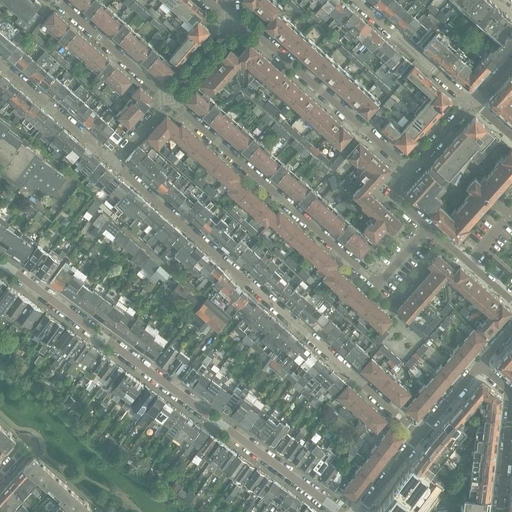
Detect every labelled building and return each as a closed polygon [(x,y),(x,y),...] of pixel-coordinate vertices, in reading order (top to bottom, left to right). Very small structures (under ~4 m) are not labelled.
[(32,17),(36,12),(42,5),(35,0),(0,0),(20,17),(15,22),(26,32),(30,27),(28,25),(30,22),(28,21),(32,17)] [(71,0),(164,82),(174,71),(174,70),(176,68),(176,67),(175,68),(164,58),(98,0),(71,0)] [(148,20),(159,30),(162,27),(132,0),(125,0),(122,4),(127,8),(129,6),(146,21),(148,20)] [(165,0),(163,3),(170,9),(178,0),(165,0)] [(190,0),(178,0),(170,9),(178,15),(191,0),(190,0)] [(178,15),(185,22),(198,7),(191,0),(178,15)] [(272,0),(258,0),(252,7),(261,14),(273,1),(272,0)] [(304,0),(300,6),(303,8),(310,0),(313,0),(315,1),(316,0),(304,0)] [(340,0),(328,0),(322,7),(313,17),(320,23),(322,21),(319,19),(326,11),(328,14),(340,0)] [(347,6),(340,0),(328,14),(323,20),(326,23),(332,16),(335,20),(347,6)] [(379,0),(375,5),(382,12),(392,0),(379,0)] [(392,0),(382,12),(389,18),(400,5),(404,0),(399,0),(397,3),(393,0),(392,0)] [(407,12),(396,24),(403,31),(414,18),(418,13),(424,6),(418,0),(407,12)] [(480,0),(465,0),(460,6),(468,13),(480,0)] [(493,3),(489,0),(480,0),(468,13),(476,21),(493,3)] [(261,14),(269,22),(281,8),(273,1),(261,14)] [(288,5),(299,15),(302,11),(291,1),(288,5)] [(476,21),(484,28),(501,10),(493,3),(476,21)] [(389,18),(396,24),(407,12),(400,5),(389,18)] [(347,6),(335,20),(333,23),(336,25),(338,22),(342,26),(343,25),(354,12),(347,6)] [(198,7),(185,22),(192,28),(205,13),(198,7)] [(274,34),(286,21),(278,13),(282,9),(281,8),(269,22),(265,26),(274,34)] [(484,28),(493,36),(509,18),(501,10),(484,28)] [(132,81),(54,11),(42,26),(120,95),(132,81)] [(302,11),(299,15),(311,25),(314,21),(302,11)] [(343,32),(346,34),(360,18),(354,12),(343,25),(346,28),(343,32)] [(205,13),(192,28),(194,30),(191,34),(200,42),(209,32),(209,30),(199,21),(206,13),(205,13)] [(403,31),(410,37),(426,18),(424,15),(418,21),(414,18),(403,31)] [(360,18),(346,34),(349,37),(352,34),(355,36),(366,23),(360,18)] [(426,18),(410,37),(417,43),(428,30),(430,28),(433,24),(426,18)] [(511,20),(509,18),(493,36),(501,43),(511,31),(511,20)] [(286,21),(274,34),(283,42),(295,28),(286,21)] [(356,43),(358,45),(373,29),(366,23),(355,36),(359,39),(356,43)] [(313,27),(325,38),(328,34),(316,24),(313,27)] [(31,36),(44,48),(47,44),(36,34),(40,30),(37,27),(33,32),(31,36)] [(283,42),(291,49),(303,36),(295,28),(283,42)] [(428,30),(417,43),(421,47),(435,32),(430,28),(428,30)] [(373,29),(358,45),(353,51),(356,53),(364,44),(367,47),(378,34),(373,29)] [(473,51),(483,60),(492,68),(511,44),(511,31),(501,43),(497,47),(496,46),(494,49),(492,48),(482,40),(473,51)] [(163,38),(157,33),(153,37),(159,43),(163,38)] [(180,46),(189,54),(200,42),(191,34),(180,46)] [(328,34),(325,38),(336,47),(338,44),(328,34)] [(378,34),(367,47),(370,50),(365,55),(362,53),(357,58),(363,63),(370,56),(385,40),(378,34)] [(428,53),(431,56),(447,38),(444,36),(442,38),(437,34),(424,50),(428,53)] [(12,43),(8,39),(0,48),(0,50),(7,57),(16,46),(23,38),(19,35),(12,43)] [(303,36),(291,49),(300,57),(312,43),(303,36)] [(167,44),(173,50),(178,44),(172,38),(167,44)] [(431,56),(439,63),(452,47),(448,43),(450,41),(447,38),(431,56)] [(7,57),(14,63),(26,49),(30,45),(32,43),(29,40),(21,50),(16,46),(7,57)] [(379,58),(391,45),(385,40),(370,56),(373,58),(376,55),(379,58)] [(14,63),(22,70),(32,59),(27,55),(36,45),(32,42),(32,43),(30,45),(26,49),(14,63)] [(300,57),(308,64),(320,50),(312,43),(300,57)] [(239,56),(243,65),(245,67),(258,52),(249,44),(239,56)] [(379,64),(382,66),(397,50),(391,45),(379,58),(382,61),(379,64)] [(189,54),(180,46),(170,58),(179,66),(189,54)] [(339,50),(351,61),(354,58),(342,47),(339,50)] [(439,63),(446,70),(462,52),(458,49),(456,51),(452,47),(439,63)] [(219,63),(234,76),(243,65),(239,56),(231,50),(223,59),(219,63)] [(308,64),(317,72),(329,58),(320,50),(308,64)] [(388,66),(391,68),(403,56),(397,50),(382,66),(375,74),(381,80),(381,79),(387,72),(384,70),(388,66)] [(51,54),(63,64),(66,61),(54,51),(51,54)] [(258,52),(245,67),(253,75),(267,60),(258,52)] [(462,52),(446,70),(453,76),(467,61),(463,57),(465,54),(462,52)] [(32,59),(22,70),(30,77),(47,57),(48,56),(44,53),(36,63),(32,59)] [(391,68),(387,72),(381,79),(387,85),(390,87),(394,83),(390,80),(395,75),(396,75),(401,70),(403,72),(411,63),(403,56),(391,68)] [(30,77),(37,83),(55,63),(47,57),(30,77)] [(317,72),(325,79),(337,65),(329,58),(317,72)] [(354,58),(351,61),(361,70),(364,67),(354,58)] [(253,75),(262,82),(275,67),(267,60),(253,75)] [(472,71),(481,79),(492,68),(483,60),(472,71)] [(66,61),(63,64),(69,70),(72,67),(66,61)] [(462,84),(470,71),(474,63),(472,61),(470,63),(467,61),(453,76),(459,81),(459,82),(462,84)] [(37,83),(45,90),(55,79),(51,76),(59,65),(56,62),(55,63),(37,83)] [(234,76),(219,63),(208,76),(222,89),(234,76)] [(325,79),(333,87),(346,73),(337,65),(325,79)] [(407,74),(421,87),(428,79),(414,66),(407,74)] [(275,67),(262,82),(270,90),(284,75),(275,67)] [(71,72),(82,81),(84,78),(74,69),(71,72)] [(365,73),(388,94),(391,91),(368,70),(365,73)] [(481,79),(472,71),(470,71),(462,84),(462,85),(464,87),(464,86),(469,90),(472,90),(481,79)] [(333,87),(342,94),(354,80),(346,73),(333,87)] [(284,75),(270,90),(275,94),(269,101),(263,108),(276,118),(281,112),(271,104),(278,96),(279,97),(292,82),(284,75)] [(0,94),(11,82),(3,76),(0,79),(0,94)] [(222,89),(208,76),(200,85),(211,95),(216,90),(219,92),(222,89)] [(511,78),(510,77),(499,90),(508,98),(510,96),(511,93),(511,78)] [(56,78),(55,79),(45,90),(53,97),(65,82),(61,79),(59,81),(56,78)] [(84,78),(82,81),(90,89),(93,85),(84,78)] [(430,95),(428,98),(431,102),(441,91),(428,79),(421,87),(430,95)] [(354,80),(342,94),(350,102),(363,87),(354,80)] [(2,102),(5,105),(18,89),(11,82),(0,94),(5,99),(2,102)] [(68,85),(65,82),(53,97),(59,103),(70,91),(66,88),(68,85)] [(292,82),(279,97),(287,104),(300,90),(292,82)] [(242,90),(239,85),(232,89),(235,94),(242,90)] [(70,91),(59,103),(67,109),(84,89),(80,86),(76,91),(72,92),(71,90),(70,91)] [(92,90),(98,96),(101,92),(95,87),(92,90)] [(132,95),(134,96),(147,108),(151,104),(154,100),(139,87),(132,95)] [(371,95),(363,87),(350,102),(359,109),(371,95)] [(243,93),(249,98),(254,93),(247,88),(243,93)] [(18,89),(5,105),(0,110),(0,112),(2,114),(11,104),(15,108),(26,96),(18,89)] [(67,109),(74,115),(81,107),(84,103),(81,101),(88,92),(84,89),(67,109)] [(344,242),(360,257),(372,244),(285,166),(198,89),(186,102),(202,116),(209,122),(241,151),(270,176),(277,182),(298,201),(305,208),(337,236),(344,242)] [(300,90),(287,104),(296,112),(309,97),(300,90)] [(489,104),(497,111),(508,98),(499,90),(488,101),(489,104)] [(261,101),(265,104),(273,94),(270,91),(261,101)] [(441,91),(431,102),(443,112),(451,102),(451,100),(441,91)] [(101,92),(98,96),(110,106),(113,103),(101,92)] [(246,100),(242,95),(235,100),(239,105),(246,100)] [(371,95),(359,109),(368,117),(380,103),(371,95)] [(26,96),(15,108),(13,111),(17,115),(11,122),(15,125),(23,116),(34,103),(26,96)] [(125,106),(138,118),(144,111),(147,108),(134,96),(125,106)] [(265,104),(261,101),(256,96),(253,99),(262,107),(265,104)] [(508,98),(497,111),(505,118),(511,109),(511,97),(510,96),(508,98)] [(296,112),(304,119),(317,104),(309,97),(296,112)] [(428,98),(421,105),(436,119),(443,112),(431,102),(428,98)] [(19,128),(22,131),(41,109),(34,103),(23,116),(26,118),(22,122),(24,123),(19,128)] [(317,104),(304,119),(312,127),(326,112),(317,104)] [(375,115),(380,119),(388,109),(383,105),(375,115)] [(421,105),(415,113),(430,126),(436,119),(421,105)] [(138,118),(125,106),(116,116),(130,127),(138,118)] [(74,115),(82,123),(93,110),(91,109),(90,111),(86,108),(84,111),(81,107),(74,115)] [(252,112),(258,117),(262,112),(256,107),(252,112)] [(41,109),(22,131),(29,137),(30,135),(27,132),(33,125),(37,128),(48,115),(41,109)] [(408,120),(423,133),(430,126),(415,113),(411,109),(405,116),(408,120)] [(93,110),(82,123),(90,129),(101,117),(94,112),(93,110)] [(334,119),(326,112),(312,127),(321,134),(334,119)] [(55,121),(48,115),(37,128),(40,131),(32,139),(36,143),(41,138),(55,121)] [(261,120),(268,125),(272,120),(266,115),(261,120)] [(167,116),(158,125),(164,130),(161,133),(168,139),(171,136),(179,128),(167,116)] [(371,120),(375,124),(380,119),(375,116),(371,120)] [(90,129),(97,136),(108,123),(101,117),(90,129)] [(277,121),(290,132),(293,129),(280,117),(277,121)] [(382,129),(396,141),(406,130),(402,127),(392,118),(382,129)] [(433,164),(448,178),(448,177),(449,178),(468,156),(477,165),(500,139),(476,118),(474,118),(433,164)] [(334,119),(321,134),(329,142),(343,127),(334,119)] [(402,127),(406,130),(417,140),(423,133),(408,120),(402,127)] [(55,121),(41,138),(44,141),(48,137),(51,141),(54,138),(63,128),(55,121)] [(108,123),(97,136),(104,142),(115,130),(109,125),(108,123)] [(272,128),(281,136),(285,132),(275,124),(272,128)] [(164,130),(158,125),(148,138),(159,148),(168,139),(161,133),(164,130)] [(179,128),(171,136),(180,144),(183,148),(184,147),(192,154),(202,143),(182,125),(179,128)] [(118,126),(115,130),(104,142),(112,148),(123,136),(126,132),(118,126)] [(343,127),(329,142),(338,150),(352,135),(343,127)] [(69,134),(63,128),(54,138),(55,139),(50,144),(57,151),(59,149),(71,135),(69,134)] [(293,129),(290,132),(300,141),(303,138),(293,129)] [(406,130),(396,141),(406,150),(408,150),(417,140),(406,130)] [(285,132),(281,136),(287,141),(291,137),(285,132)] [(0,135),(0,159),(5,163),(0,170),(0,173),(13,182),(16,179),(23,184),(24,184),(25,183),(26,184),(29,181),(29,180),(62,205),(65,201),(56,194),(67,177),(42,159),(43,158),(34,152),(38,146),(25,137),(21,142),(18,146),(2,134),(1,136),(0,135)] [(71,135),(59,149),(67,156),(71,151),(78,142),(71,135)] [(303,138),(300,141),(309,149),(312,145),(303,138)] [(358,164),(370,151),(359,142),(355,139),(330,167),(334,172),(347,157),(357,166),(358,164)] [(125,161),(133,168),(142,158),(146,153),(151,147),(145,141),(139,147),(139,146),(125,161)] [(291,145),(297,150),(301,146),(295,141),(291,145)] [(68,169),(74,162),(85,148),(78,142),(71,151),(67,156),(63,159),(67,163),(64,166),(68,169)] [(192,154),(203,165),(209,159),(206,156),(210,150),(202,143),(192,154)] [(309,149),(317,156),(320,153),(312,145),(309,149)] [(301,146),(297,150),(306,158),(310,154),(301,146)] [(85,148),(74,162),(78,166),(72,172),(75,175),(80,170),(93,155),(85,148)] [(439,204),(430,215),(458,241),(469,228),(468,227),(488,205),(489,204),(489,203),(494,198),(495,197),(511,177),(511,149),(504,157),(502,155),(495,164),(496,165),(486,176),(485,175),(479,181),(475,177),(466,187),(469,190),(469,191),(470,192),(465,197),(467,198),(457,209),(455,208),(450,214),(439,204)] [(203,165),(211,172),(222,160),(210,150),(206,156),(209,159),(203,165)] [(363,165),(367,168),(371,172),(381,161),(370,151),(358,164),(362,167),(363,165)] [(320,153),(317,156),(326,164),(329,161),(320,153)] [(147,154),(143,159),(134,169),(142,176),(156,161),(155,161),(147,154)] [(93,155),(80,170),(81,172),(84,174),(86,174),(88,175),(100,161),(93,155)] [(142,176),(149,182),(167,163),(159,156),(155,161),(156,161),(142,176)] [(309,162),(325,175),(328,171),(313,157),(309,162)] [(222,174),(229,166),(222,160),(211,172),(219,179),(218,179),(222,182),(222,181),(226,177),(222,174)] [(107,168),(100,161),(88,175),(86,178),(90,182),(85,187),(88,190),(93,184),(107,168)] [(176,165),(182,171),(187,166),(180,161),(176,165)] [(372,222),(383,233),(384,232),(387,228),(393,233),(394,232),(395,232),(397,230),(397,229),(398,228),(399,227),(401,225),(401,224),(402,223),(401,222),(400,221),(398,219),(397,218),(369,194),(391,170),(381,161),(371,172),(367,168),(359,177),(365,182),(360,187),(355,182),(352,186),(344,180),(340,184),(353,195),(352,196),(363,205),(361,207),(369,214),(371,212),(377,217),(372,222)] [(167,163),(149,182),(156,189),(174,169),(167,163)] [(406,194),(430,215),(439,204),(443,200),(436,194),(433,199),(431,197),(442,184),(448,178),(433,164),(428,170),(427,170),(406,194)] [(226,177),(222,181),(230,189),(238,180),(241,177),(229,166),(222,174),(226,177)] [(105,185),(114,174),(107,168),(93,184),(94,184),(89,190),(91,192),(96,186),(97,187),(98,186),(101,189),(105,185)] [(191,178),(193,175),(194,173),(188,168),(184,173),(191,178)] [(466,168),(461,174),(465,178),(471,172),(466,168)] [(156,189),(164,195),(176,181),(181,175),(174,169),(156,189)] [(114,174),(105,185),(109,189),(107,191),(110,194),(112,191),(122,181),(114,174)] [(191,178),(199,186),(202,183),(193,175),(191,178)] [(328,179),(334,194),(340,192),(334,177),(328,179)] [(253,194),(238,180),(230,189),(227,192),(235,199),(238,202),(239,202),(247,209),(257,197),(253,194)] [(117,196),(121,200),(131,188),(122,181),(112,191),(114,193),(112,195),(115,199),(117,196)] [(164,195),(171,202),(184,188),(178,182),(176,181),(164,195)] [(204,190),(210,195),(214,191),(208,185),(204,190)] [(131,188),(121,200),(116,205),(123,211),(138,194),(131,188)] [(171,202),(178,208),(191,194),(192,192),(188,188),(185,191),(184,190),(185,188),(184,188),(171,202)] [(138,194),(123,211),(130,217),(135,212),(145,201),(138,194)] [(191,194),(178,208),(185,214),(198,200),(193,195),(192,196),(191,194)] [(96,196),(93,198),(95,200),(101,204),(103,202),(96,196)] [(261,201),(257,197),(247,209),(254,216),(258,220),(258,219),(262,215),(259,212),(266,205),(262,201),(261,201)] [(95,200),(83,216),(89,220),(101,204),(95,200)] [(198,200),(185,214),(192,221),(205,206),(198,200)] [(342,204),(352,212),(355,209),(345,200),(342,204)] [(145,201),(135,212),(139,216),(129,227),(132,229),(140,221),(152,207),(145,201)] [(20,209),(29,214),(33,209),(25,202),(20,209)] [(269,223),(276,214),(266,205),(259,212),(262,215),(258,219),(266,226),(269,223)] [(192,221),(200,228),(209,218),(213,213),(205,206),(192,221)] [(146,222),(149,225),(159,214),(152,207),(140,221),(144,224),(146,222)] [(241,217),(232,209),(229,213),(238,221),(241,217)] [(279,211),(276,214),(269,223),(277,230),(276,231),(280,234),(281,233),(288,240),(299,228),(295,225),(279,211)] [(33,220),(36,222),(42,215),(38,213),(33,220)] [(159,214),(149,225),(153,228),(143,238),(147,242),(167,220),(159,214)] [(241,217),(238,221),(246,227),(249,224),(241,217)] [(200,228),(207,234),(219,222),(215,218),(212,221),(209,218),(200,228)] [(221,219),(219,222),(207,234),(214,240),(223,231),(228,225),(221,219)] [(174,227),(167,220),(147,242),(151,245),(160,235),(164,238),(174,227)] [(383,233),(372,222),(369,220),(366,223),(368,225),(363,231),(375,242),(381,235),(383,233)] [(249,224),(246,227),(255,235),(258,232),(249,224)] [(0,236),(0,245),(9,252),(23,234),(17,228),(9,225),(7,227),(0,236)] [(166,244),(169,247),(181,233),(174,227),(164,238),(168,242),(166,244)] [(299,228),(288,240),(299,250),(305,244),(302,241),(306,235),(303,232),(299,228)] [(227,233),(223,231),(214,240),(221,247),(233,234),(229,231),(227,233)] [(114,240),(124,248),(130,240),(120,232),(114,240)] [(188,239),(181,233),(169,247),(166,250),(168,252),(169,250),(175,255),(188,239)] [(16,257),(23,262),(34,247),(35,245),(36,244),(23,234),(9,252),(16,257)] [(221,247),(229,253),(238,243),(234,240),(236,237),(233,234),(221,247)] [(299,250),(308,258),(318,246),(315,242),(314,242),(306,235),(302,241),(305,244),(299,250)] [(262,241),(266,245),(270,240),(265,236),(263,237),(262,239),(263,239),(262,241)] [(188,239),(175,255),(182,261),(183,259),(195,246),(188,239)] [(124,248),(134,256),(139,249),(130,240),(124,248)] [(229,253),(235,259),(247,247),(248,246),(241,240),(238,243),(229,253)] [(270,240),(266,245),(271,250),(275,245),(270,240)] [(247,247),(235,259),(243,265),(260,245),(257,242),(250,250),(247,247)] [(34,247),(23,262),(25,264),(36,272),(51,251),(45,246),(42,250),(35,245),(34,247)] [(243,265),(250,270),(264,255),(265,253),(262,250),(264,248),(261,245),(260,245),(243,265)] [(318,246),(308,258),(316,265),(315,265),(319,268),(323,263),(319,260),(326,253),(322,249),(318,246)] [(181,264),(188,270),(203,253),(196,247),(181,264)] [(131,260),(141,268),(149,257),(139,249),(134,256),(131,260)] [(51,251),(36,272),(47,280),(60,263),(66,254),(62,251),(58,256),(51,251)] [(200,270),(210,259),(203,253),(188,270),(194,276),(200,270)] [(323,263),(319,268),(327,275),(323,279),(331,286),(335,282),(338,285),(345,278),(334,268),(338,263),(326,253),(319,260),(323,263)] [(492,321),(498,326),(511,311),(460,266),(456,271),(437,254),(436,255),(433,257),(433,259),(432,260),(430,260),(429,262),(429,263),(428,264),(433,270),(429,274),(441,284),(442,285),(447,281),(488,318),(486,320),(490,324),(492,321)] [(250,270),(257,277),(271,261),(264,255),(250,270)] [(142,268),(151,276),(159,266),(149,257),(141,268),(142,268)] [(284,262),(293,270),(298,265),(289,257),(284,262)] [(196,283),(198,286),(217,265),(210,259),(200,270),(204,274),(196,283)] [(257,277),(264,283),(278,266),(271,261),(257,277)] [(50,283),(61,291),(77,269),(73,267),(72,268),(65,264),(62,268),(62,267),(50,283)] [(217,265),(198,286),(196,289),(199,291),(209,279),(213,282),(223,271),(217,265)] [(159,266),(151,276),(152,276),(154,274),(163,282),(168,274),(159,266)] [(278,266),(264,283),(270,289),(285,273),(278,266)] [(77,269),(61,291),(71,298),(84,282),(87,277),(77,269)] [(270,289),(277,295),(288,283),(284,280),(288,275),(292,278),(295,275),(288,269),(285,273),(270,289)] [(298,274),(307,282),(312,277),(302,269),(298,274)] [(223,271),(213,282),(211,285),(215,288),(211,292),(215,295),(230,278),(224,272),(223,271)] [(178,283),(168,274),(163,282),(164,283),(162,285),(171,292),(178,283)] [(441,284),(429,274),(397,310),(398,312),(404,318),(402,320),(424,340),(427,336),(409,321),(441,284)] [(230,278),(215,295),(210,300),(213,303),(221,294),(225,298),(236,285),(230,278)] [(354,285),(345,278),(338,285),(335,282),(331,286),(330,287),(334,290),(335,289),(343,297),(354,285)] [(88,285),(84,282),(71,298),(81,306),(92,291),(86,288),(88,285)] [(188,291),(178,283),(171,292),(172,292),(171,293),(180,301),(188,291)] [(277,295),(284,301),(297,286),(294,283),(291,286),(288,283),(277,295)] [(298,286),(297,286),(284,301),(291,307),(305,290),(299,284),(298,286)] [(243,291),(236,285),(225,298),(228,301),(225,304),(228,307),(243,291)] [(343,297),(354,307),(360,301),(356,298),(361,292),(354,285),(343,297)] [(0,314),(1,315),(18,293),(8,286),(0,296),(0,314)] [(308,287),(305,290),(291,307),(297,313),(308,301),(304,298),(311,290),(308,287)] [(81,306),(92,313),(104,296),(95,289),(93,292),(92,291),(81,306)] [(188,291),(180,301),(181,302),(188,307),(185,311),(189,314),(192,309),(191,309),(198,301),(188,291)] [(243,291),(228,307),(231,310),(234,307),(238,310),(250,297),(243,291)] [(360,301),(354,307),(362,314),(372,302),(361,292),(356,298),(360,301)] [(29,301),(18,293),(1,315),(5,318),(6,317),(13,322),(29,301)] [(297,313),(304,319),(322,299),(315,293),(311,297),(315,300),(312,305),(308,301),(297,313)] [(323,296),(332,304),(335,301),(326,293),(323,296)] [(92,313),(102,321),(116,302),(106,294),(104,296),(92,313)] [(239,317),(242,319),(256,303),(250,297),(238,310),(236,313),(239,316),(239,317)] [(213,303),(210,300),(208,299),(196,312),(204,320),(213,327),(218,332),(231,319),(217,306),(213,303)] [(311,325),(321,314),(328,305),(322,299),(304,319),(311,325)] [(40,309),(29,301),(13,322),(20,327),(22,323),(27,327),(29,325),(33,327),(35,324),(37,321),(33,319),(40,309)] [(102,321),(112,329),(127,308),(117,301),(116,302),(102,321)] [(372,302),(362,314),(370,321),(373,324),(374,324),(377,320),(373,317),(380,309),(372,302)] [(256,303),(242,319),(249,326),(263,309),(256,303)] [(336,309),(346,317),(349,313),(340,305),(336,309)] [(112,329),(123,336),(136,319),(133,316),(136,312),(129,306),(127,308),(112,329)] [(450,310),(446,306),(440,313),(444,317),(450,310)] [(252,329),(256,332),(270,315),(263,309),(249,326),(248,327),(251,330),(252,329)] [(321,314),(311,325),(318,331),(335,311),(332,309),(325,317),(321,314)] [(377,320),(374,324),(382,332),(374,341),(378,345),(389,333),(384,328),(392,320),(391,319),(380,309),(373,317),(377,320)] [(318,331),(325,337),(335,326),(330,322),(334,317),(339,321),(342,317),(335,311),(318,331)] [(204,320),(196,312),(189,321),(198,328),(204,320)] [(30,330),(41,338),(54,320),(46,313),(45,313),(37,325),(35,324),(33,327),(30,330)] [(277,321),(270,315),(256,332),(254,334),(261,340),(277,321)] [(424,331),(428,335),(441,320),(437,316),(424,331)] [(445,320),(449,324),(453,321),(448,316),(445,320)] [(123,336),(133,344),(146,326),(136,319),(123,336)] [(64,327),(54,320),(41,338),(42,339),(40,341),(45,345),(44,346),(43,346),(39,352),(43,355),(46,351),(47,352),(56,340),(55,339),(64,327)] [(436,330),(441,334),(449,324),(445,320),(436,330)] [(486,320),(481,325),(478,323),(476,326),(488,337),(498,326),(492,321),(490,324),(486,320)] [(277,321),(261,340),(260,340),(267,346),(284,327),(277,321)] [(205,322),(199,330),(206,335),(212,327),(205,322)] [(356,326),(365,334),(368,330),(359,322),(356,326)] [(143,351),(153,338),(158,331),(155,329),(154,330),(148,325),(146,326),(133,344),(143,351)] [(240,336),(245,333),(240,325),(235,328),(240,336)] [(335,326),(325,337),(331,343),(344,329),(341,327),(339,329),(335,326)] [(284,327),(267,346),(274,352),(277,349),(291,334),(284,327)] [(344,330),(344,329),(331,343),(338,349),(352,333),(346,327),(344,330)] [(56,340),(47,352),(56,358),(58,356),(74,334),(67,329),(57,341),(56,340)] [(457,350),(469,360),(473,356),(472,355),(486,340),(474,329),(467,338),(466,338),(463,341),(464,342),(457,350)] [(441,334),(436,330),(430,337),(435,341),(441,334)] [(338,349),(344,355),(359,338),(352,333),(338,349)] [(74,334),(58,356),(61,358),(62,357),(66,360),(81,339),(74,334)] [(250,347),(251,346),(254,343),(246,335),(247,334),(246,334),(243,337),(244,338),(242,340),(250,347)] [(282,349),(286,352),(297,340),(291,334),(277,349),(280,352),(282,349)] [(344,355),(351,361),(361,350),(358,347),(363,342),(366,345),(369,341),(362,335),(359,338),(344,355)] [(153,338),(143,351),(154,360),(162,350),(164,347),(153,338)] [(281,365),(280,367),(283,369),(304,345),(297,340),(286,352),(289,355),(281,364),(281,365)] [(71,366),(74,368),(90,345),(83,341),(67,361),(72,365),(71,366)] [(254,343),(251,346),(260,355),(263,351),(254,343)] [(361,350),(351,361),(359,368),(371,353),(376,348),(372,344),(365,353),(361,350)] [(90,345),(74,368),(70,373),(75,377),(81,370),(84,373),(99,353),(99,352),(91,346),(90,345)] [(158,362),(167,368),(182,348),(178,345),(176,349),(171,345),(158,362)] [(283,369),(286,372),(296,361),(300,365),(311,352),(304,345),(283,369)] [(379,350),(388,358),(392,353),(383,345),(379,350)] [(418,351),(423,355),(428,349),(423,345),(418,351)] [(208,347),(204,352),(211,358),(215,352),(208,347)] [(182,348),(167,368),(177,376),(187,364),(190,359),(183,353),(185,351),(182,348)] [(457,362),(463,367),(465,363),(466,364),(469,360),(457,350),(447,361),(454,366),(457,362)] [(263,351),(260,355),(261,355),(260,356),(265,360),(261,365),(265,368),(272,359),(263,351)] [(418,351),(408,362),(413,366),(423,355),(418,351)] [(501,358),(511,367),(511,354),(508,351),(501,358)] [(301,371),(304,374),(318,358),(311,352),(300,365),(297,369),(300,372),(301,371)] [(85,377),(91,381),(93,379),(108,358),(101,353),(85,374),(85,377)] [(97,380),(102,384),(105,380),(104,379),(115,365),(116,364),(108,358),(93,379),(96,382),(97,380)] [(318,358),(304,374),(311,379),(324,364),(318,358)] [(497,368),(511,380),(511,379),(511,367),(501,358),(497,364),(496,365),(496,367),(497,367),(497,368)] [(361,370),(373,380),(379,373),(375,370),(379,366),(371,359),(361,370)] [(454,366),(447,361),(440,369),(452,379),(456,375),(455,375),(463,367),(457,362),(454,366)] [(311,379),(317,385),(331,370),(324,364),(311,379)] [(24,371),(30,375),(34,370),(28,365),(24,371)] [(105,380),(102,384),(94,395),(96,397),(102,389),(108,393),(110,390),(111,389),(125,371),(119,367),(117,365),(117,366),(105,380)] [(394,373),(397,376),(404,368),(401,365),(394,373)] [(201,372),(198,378),(199,379),(193,388),(201,394),(212,380),(216,373),(206,366),(204,369),(201,372)] [(377,384),(381,388),(390,377),(382,370),(383,369),(379,366),(375,370),(379,373),(373,380),(377,384)] [(201,372),(204,369),(200,367),(197,371),(193,367),(183,380),(192,386),(198,378),(201,372)] [(288,374),(286,372),(283,369),(280,367),(277,372),(275,375),(282,382),(285,377),(288,374)] [(440,382),(445,387),(449,383),(452,379),(440,369),(430,381),(436,386),(440,382)] [(322,393),(338,376),(331,370),(317,385),(318,386),(310,394),(312,396),(314,394),(315,396),(320,391),(322,393)] [(111,391),(110,390),(108,393),(103,399),(108,402),(115,393),(117,393),(122,396),(135,379),(126,372),(111,391)] [(212,380),(201,394),(210,400),(211,401),(224,383),(227,379),(217,372),(216,373),(212,380)] [(290,376),(295,381),(297,382),(302,376),(298,373),(297,375),(294,373),(293,372),(290,376)] [(30,378),(36,383),(40,379),(34,374),(30,378)] [(288,374),(285,377),(293,384),(295,381),(290,376),(288,374)] [(338,376),(322,393),(329,399),(331,397),(345,382),(338,376)] [(39,384),(46,390),(47,389),(51,383),(44,377),(39,384)] [(390,377),(381,388),(385,391),(388,394),(394,387),(398,391),(402,387),(399,384),(390,377)] [(135,379),(122,396),(126,400),(127,403),(120,411),(125,415),(131,406),(129,404),(143,385),(135,379)] [(423,389),(435,399),(439,395),(445,387),(440,382),(436,386),(430,381),(423,389)] [(304,389),(297,382),(292,387),(300,393),(304,389)] [(224,383),(211,401),(221,408),(234,390),(224,383)] [(473,392),(481,399),(490,388),(484,383),(481,384),(480,383),(473,392)] [(47,390),(53,395),(58,389),(51,384),(47,390)] [(337,397),(345,404),(349,400),(352,403),(359,395),(348,385),(337,397)] [(133,416),(138,420),(157,395),(149,389),(145,386),(132,405),(138,410),(133,416)] [(238,405),(249,391),(245,388),(242,391),(236,387),(234,390),(221,408),(229,414),(237,404),(238,405)] [(394,387),(388,394),(400,405),(401,404),(410,394),(402,387),(398,391),(394,387)] [(475,406),(479,409),(482,406),(501,408),(502,398),(490,388),(481,399),(475,406)] [(301,394),(309,401),(312,396),(310,394),(304,389),(301,394)] [(421,402),(428,408),(432,403),(435,399),(423,389),(416,397),(412,401),(413,401),(418,405),(421,402)] [(231,415),(240,422),(253,404),(258,397),(249,391),(238,405),(231,415)] [(462,405),(470,412),(475,406),(481,399),(473,392),(462,405)] [(364,399),(359,395),(352,403),(349,400),(345,404),(348,407),(349,407),(357,414),(368,402),(364,399)] [(156,416),(166,402),(158,396),(144,415),(138,424),(141,427),(152,413),(156,416)] [(312,396),(309,401),(308,402),(316,409),(320,404),(312,396)] [(65,404),(71,408),(76,402),(70,397),(65,404)] [(418,405),(413,401),(406,409),(418,419),(428,408),(421,402),(418,405)] [(157,429),(173,407),(166,402),(156,416),(152,420),(145,431),(149,434),(153,427),(157,429)] [(368,417),(375,409),(371,406),(372,406),(368,402),(357,414),(364,421),(368,425),(368,424),(372,421),(368,417)] [(253,404),(240,422),(247,427),(257,413),(258,414),(261,410),(253,404)] [(449,420),(461,429),(464,426),(464,419),(470,412),(462,405),(449,420)] [(482,406),(479,409),(483,412),(482,418),(500,420),(501,408),(482,406)] [(173,407),(157,429),(154,434),(158,436),(160,433),(163,435),(164,434),(165,434),(165,433),(180,413),(173,407)] [(338,412),(347,420),(352,415),(342,407),(338,412)] [(329,417),(334,421),(339,415),(331,408),(323,419),(326,421),(329,417)] [(372,421),(368,424),(377,432),(385,423),(387,420),(375,409),(368,417),(372,421)] [(261,410),(258,414),(259,415),(249,428),(256,434),(269,416),(261,410)] [(165,433),(172,439),(187,418),(180,413),(165,433)] [(258,435),(265,440),(280,421),(271,415),(268,419),(268,420),(258,435)] [(339,415),(334,421),(333,423),(342,430),(344,429),(348,424),(339,415)] [(187,418),(172,439),(171,439),(179,445),(195,423),(187,418)] [(477,428),(499,431),(500,420),(482,418),(482,425),(480,424),(477,428)] [(461,429),(449,420),(443,427),(459,441),(466,434),(461,429)] [(280,421),(265,440),(273,446),(280,437),(282,438),(290,427),(286,424),(285,426),(279,422),(280,421)] [(355,427),(362,433),(366,428),(360,422),(355,427)] [(191,442),(202,428),(195,423),(179,445),(176,448),(179,451),(188,439),(191,442)] [(344,429),(342,430),(340,433),(347,438),(354,429),(348,424),(344,429)] [(0,446),(6,452),(16,441),(0,425),(0,446)] [(276,448),(283,454),(294,439),(289,435),(294,428),(292,427),(291,428),(276,448)] [(436,435),(453,449),(459,441),(443,427),(436,435)] [(202,428),(191,442),(188,447),(183,453),(186,456),(194,444),(198,447),(209,433),(202,428)] [(294,439),(283,454),(291,459),(302,444),(299,442),(307,431),(303,428),(295,439),(294,439)] [(384,437),(381,440),(382,440),(388,445),(390,442),(397,446),(403,438),(391,429),(391,428),(384,437)] [(477,428),(475,438),(498,441),(499,431),(477,428)] [(200,463),(217,439),(211,434),(191,460),(198,465),(200,463)] [(436,435),(430,443),(446,457),(453,449),(436,435)] [(360,437),(355,444),(361,448),(365,441),(365,440),(360,437)] [(475,438),(474,448),(496,451),(498,441),(475,438)] [(223,444),(217,439),(200,463),(203,465),(209,457),(212,459),(223,444)] [(376,444),(373,448),(388,458),(397,446),(390,442),(388,445),(382,440),(378,446),(376,444)] [(292,461),(300,466),(311,450),(312,451),(317,445),(312,442),(311,444),(307,441),(304,445),(292,461)] [(430,443),(424,451),(441,464),(446,457),(430,443)] [(223,444),(212,459),(203,473),(206,475),(209,470),(213,473),(230,449),(223,444)] [(311,450),(300,466),(310,473),(327,449),(322,446),(321,448),(317,445),(312,451),(311,450)] [(354,446),(351,450),(356,454),(359,450),(354,446)] [(373,452),(366,462),(372,466),(375,463),(381,467),(388,458),(373,448),(371,451),(373,452)] [(473,458),(495,461),(496,451),(474,448),(473,458)] [(230,449),(213,473),(209,477),(212,480),(216,475),(220,477),(224,470),(226,469),(237,454),(230,449)] [(329,463),(330,462),(335,455),(327,449),(327,450),(327,449),(310,473),(316,478),(327,462),(329,463)] [(349,453),(348,461),(350,462),(356,454),(351,450),(349,453)] [(418,459),(435,472),(441,464),(424,451),(418,459)] [(122,460),(130,466),(136,458),(129,453),(126,456),(122,460)] [(226,472),(224,470),(220,477),(218,480),(222,483),(227,475),(228,476),(228,477),(232,480),(246,461),(239,455),(226,472)] [(91,511),(93,510),(40,462),(34,457),(24,468),(71,511),(91,511)] [(133,462),(140,467),(143,464),(136,458),(133,462)] [(471,468),(494,471),(495,461),(473,458),(471,468)] [(421,473),(429,480),(435,472),(418,459),(412,466),(421,473)] [(254,467),(246,461),(232,480),(238,484),(230,494),(225,500),(229,503),(241,487),(248,478),(247,477),(254,467)] [(330,462),(329,463),(318,479),(336,492),(339,491),(341,488),(338,488),(342,472),(343,473),(343,467),(342,466),(339,470),(337,469),(338,468),(330,462)] [(360,465),(358,468),(372,479),(381,467),(375,463),(372,466),(366,462),(362,466),(360,465)] [(408,511),(411,508),(409,506),(429,480),(412,466),(408,471),(406,474),(399,483),(397,486),(378,511),(377,511),(408,511)] [(137,474),(142,478),(146,472),(141,468),(137,474)] [(353,478),(350,481),(351,482),(357,487),(359,483),(365,488),(372,479),(358,468),(355,472),(357,473),(353,478)] [(494,471),(471,468),(470,478),(493,481),(494,471)] [(16,476),(32,491),(37,496),(40,493),(34,488),(39,483),(23,469),(16,476)] [(248,478),(241,487),(250,494),(264,474),(257,469),(249,479),(248,478)] [(154,479),(160,484),(164,479),(158,474),(154,479)] [(272,479),(264,474),(250,494),(250,495),(250,496),(254,499),(256,498),(257,497),(260,499),(266,491),(265,490),(272,479)] [(9,484),(24,499),(32,491),(16,476),(9,484)] [(469,488),(492,491),(493,481),(470,478),(469,488)] [(266,491),(260,499),(252,509),(256,511),(259,507),(260,507),(267,497),(271,500),(281,486),(274,481),(273,481),(266,491)] [(351,482),(344,491),(356,500),(357,499),(365,488),(359,483),(357,487),(351,482)] [(1,492),(17,507),(24,499),(9,484),(1,492)] [(272,511),(288,491),(281,486),(271,500),(261,511),(267,511),(269,510),(272,511)] [(469,499),(491,501),(490,501),(491,500),(492,491),(469,488),(469,499)] [(177,494),(183,499),(188,494),(181,489),(177,494)] [(283,511),(295,496),(288,491),(272,511),(283,511)] [(0,493),(0,505),(7,511),(12,511),(17,507),(1,492),(0,493)] [(189,492),(188,494),(183,499),(182,502),(188,507),(196,496),(195,494),(193,493),(189,492)] [(295,511),(303,502),(295,496),(283,511),(295,511)] [(411,508),(408,511),(489,511),(491,501),(469,499),(468,499),(466,511),(416,511),(411,508)]
